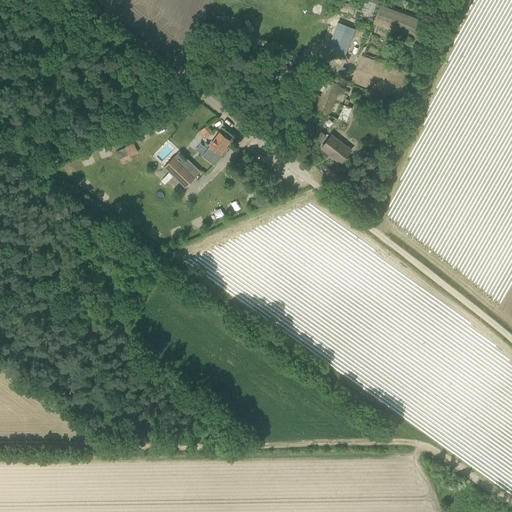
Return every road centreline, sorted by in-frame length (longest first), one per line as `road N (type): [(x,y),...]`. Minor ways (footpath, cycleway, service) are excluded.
road 1 (track): [(419,440),(0,138)]
road 2 (track): [(0,446),(419,440)]
road 3 (unclassified): [(87,0),(369,227)]
road 4 (track): [(369,227),(511,341)]
